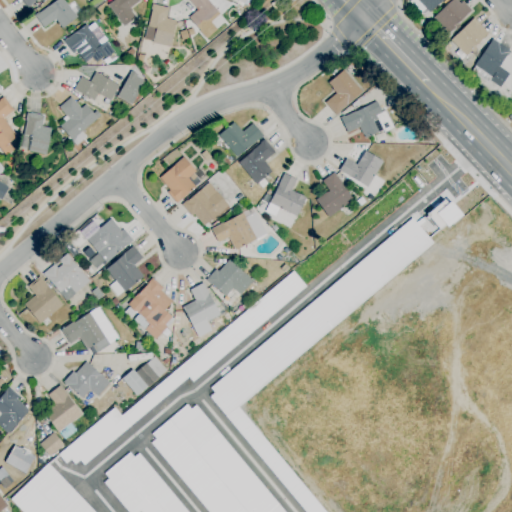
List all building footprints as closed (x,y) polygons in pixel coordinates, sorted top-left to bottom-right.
[(27,8),(20,0),(36,0),(31,4),(32,5),(27,8)] [(62,28),(56,19),(44,28),(34,15),(37,12),(38,14),(56,0),(63,0),(77,17),(62,28)] [(124,27),(107,5),(113,0),(138,0),(139,1),(130,8),(132,11),(131,11),(136,18),(124,27)] [(200,31),(188,18),(197,10),(187,0),(207,0),(220,14),(200,31)] [(442,0),(424,18),(409,2),(411,0),(442,0)] [(448,33),(433,18),(451,0),(456,0),(460,3),(462,1),(471,10),(457,24),(460,27),(456,30),(454,28),(448,33)] [(169,47),(152,43),(156,29),(148,27),(152,10),(151,9),(152,4),(168,8),(166,18),(176,21),(169,47)] [(465,56),(450,40),(473,18),(488,34),(475,46),(477,49),(473,53),(471,51),(465,56)] [(90,55),(86,49),(84,50),(82,48),(74,54),(63,41),(67,38),(67,39),(85,25),(102,46),(90,55)] [(120,38),(117,33),(123,28),(127,33),(120,38)] [(493,79),(474,66),(493,39),(511,52),(508,56),(506,55),(498,67),(500,69),(493,79)] [(130,57),(126,52),(132,48),(135,53),(130,57)] [(461,60),(455,53),(458,50),(465,56),(461,60)] [(142,64),(136,62),(139,54),(144,56),(142,64)] [(335,116),(324,103),(335,94),(331,89),(332,88),(328,83),(343,70),(362,92),(339,111),(340,113),(335,116)] [(130,105),(144,81),(129,72),(115,96),(130,105)] [(110,101),(97,94),(94,101),(73,90),(81,77),(90,82),(95,73),(118,85),(110,101)] [(6,156),(0,148),(0,99),(3,97),(13,110),(4,118),(6,121),(5,122),(16,136),(8,143),(13,150),(6,156)] [(76,146),(72,140),(69,142),(62,134),(64,132),(59,127),(68,119),(59,108),(71,98),(80,109),(86,104),(93,114),(97,111),(101,116),(81,132),(86,138),(76,146)] [(354,109),(351,105),(357,100),(360,104),(354,109)] [(365,139),(359,127),(347,133),(339,118),(344,116),(344,117),(376,102),(382,113),(385,112),(393,128),(384,133),(382,129),(365,139)] [(505,115),(501,111),(506,107),(510,110),(505,115)] [(46,155),(28,152),(29,150),(21,148),(26,121),(25,121),(27,113),(43,116),(41,127),(51,128),(46,155)] [(237,157),(218,135),(234,122),(242,132),(252,124),(264,137),(260,140),(259,139),(237,157)] [(262,188),(258,183),(256,185),(238,163),(260,144),(259,143),(264,139),(275,152),(264,162),(272,171),(263,179),(267,184),(262,188)] [(376,194),(339,171),(346,159),(357,165),(365,151),(382,162),(373,177),(382,183),(376,194)] [(207,162),(203,157),(207,153),(211,158),(207,162)] [(176,204),(167,193),(170,190),(159,178),(183,157),(195,171),(193,173),(200,181),(181,198),(182,199),(176,204)] [(228,167),(222,160),(225,157),(231,164),(228,167)] [(296,217),(278,208),(275,215),(267,212),(271,205),(269,204),(284,174),(296,180),(291,190),(306,198),(296,217)] [(329,218),(316,200),(327,192),(327,193),(329,191),(322,182),(332,174),(352,200),(329,218)] [(0,182),(8,187),(1,200),(0,199),(0,182)] [(203,226),(194,214),(191,217),(181,205),(187,200),(188,200),(209,183),(228,206),(203,226)] [(266,203),(262,199),(267,192),(272,195),(266,203)] [(371,203),(366,199),(372,192),(377,197),(371,203)] [(425,215),(440,232),(459,215),(445,198),(425,215)] [(235,250),(228,238),(218,243),(211,230),(243,213),(246,219),(257,213),(264,222),(258,225),(263,236),(235,250)] [(95,270),(88,262),(98,254),(86,239),(110,219),(121,231),(123,229),(132,241),(106,263),(105,261),(95,270)] [(117,297),(109,287),(115,282),(105,270),(133,246),(142,258),(133,266),(143,277),(124,293),(123,291),(117,297)] [(76,261),(71,256),(75,252),(79,257),(76,261)] [(66,301),(49,279),(47,280),(42,274),(54,265),(57,269),(62,265),(59,261),(66,254),(89,282),(66,301)] [(225,296),(212,285),(211,286),(205,281),(216,269),(219,271),(229,259),(244,272),(243,274),(251,282),(240,295),(232,288),(225,296)] [(39,324),(23,305),(35,296),(27,287),(39,277),(62,305),(39,324)] [(155,340),(134,320),(138,315),(135,312),(133,313),(130,310),(130,308),(127,305),(152,278),(163,288),(160,291),(172,302),(164,310),(174,320),(155,340)] [(199,338),(194,329),(193,330),(182,308),(195,301),(189,291),(202,284),(219,316),(207,322),(211,332),(199,338)] [(98,300),(91,292),(97,287),(103,296),(98,300)] [(115,307),(111,301),(115,298),(119,303),(115,307)] [(110,342),(97,350),(94,345),(89,348),(83,341),(82,342),(79,338),(70,344),(60,330),(73,322),(74,323),(90,312),(106,337),(107,337),(108,337),(109,338),(110,339),(110,340),(110,341),(110,342)] [(142,351),(135,350),(136,342),(143,343),(142,351)] [(137,396),(122,379),(132,370),(135,374),(154,357),(165,371),(137,396)] [(82,398),(63,382),(72,372),(75,374),(86,362),(109,382),(97,397),(89,390),(82,398)] [(65,440),(59,432),(58,433),(43,413),(54,404),(47,395),(59,386),(81,415),(70,424),(75,431),(65,440)] [(8,434),(0,427),(0,397),(9,388),(19,397),(16,401),(28,411),(8,434)] [(49,457),(39,444),(53,433),(63,445),(49,457)] [(4,489),(0,483),(0,467),(1,467),(13,482),(4,489)] [(0,511),(0,496),(8,506),(0,511)]
